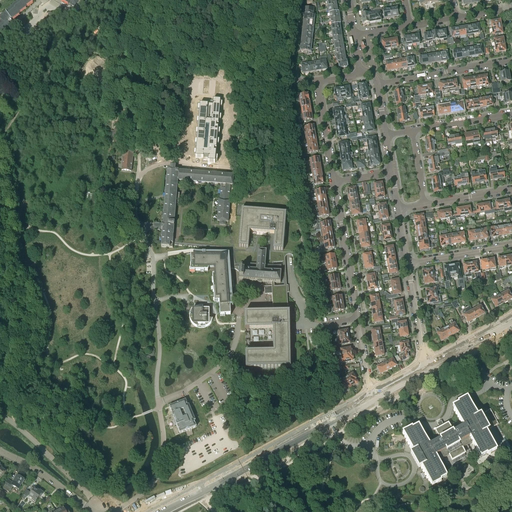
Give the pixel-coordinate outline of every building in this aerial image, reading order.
[(0,36),(11,27),(8,24),(10,22),(11,23),(12,22),(11,21),(11,20),(12,21),(12,20),(20,14),(19,14),(27,8),(26,7),(33,2),(33,1),(33,0),(61,0),(68,4),(68,5),(71,7),(72,6),(74,7),(78,0),(18,0),(10,8),(2,15),(1,14),(0,15),(0,16),(0,17),(0,20),(1,21),(0,22),(0,36)] [(305,15),(312,15),(313,8),(316,8),(316,4),(313,5),(311,5),(310,9),(304,8),(303,11),(303,13),(303,14),(305,14),(305,15)] [(393,9),(390,9),(391,18),(394,18),(394,17),(398,16),(397,7),(393,8),(393,9)] [(389,19),(391,18),(390,9),(386,10),(386,9),(382,9),(384,19),(388,18),(389,19)] [(363,24),(369,23),(368,14),(367,14),(367,13),(361,14),(363,24)] [(490,25),(491,29),(501,27),(501,26),(501,24),(500,20),(489,22),(490,25)] [(466,35),(473,34),(471,25),(468,26),(468,27),(465,27),(466,35)] [(473,25),(471,25),(473,34),(480,33),(478,25),(474,26),(473,25)] [(459,37),(466,35),(465,27),(461,28),(460,27),(458,28),(459,37)] [(501,28),(501,27),(491,29),(492,33),(491,33),(491,36),(502,34),(502,31),(502,30),(502,28),(501,28)] [(452,38),(459,37),(458,28),(455,28),(455,29),(451,30),(452,38)] [(342,37),(340,30),(330,32),(331,35),(332,35),(332,38),(333,39),(342,37)] [(440,31),(438,31),(439,40),(443,39),(444,42),(447,41),(447,45),(451,45),(450,39),(450,38),(446,39),(445,31),(441,31),(440,31)] [(429,42),(433,41),(431,33),(430,32),(428,33),(428,34),(424,34),(425,42),(422,43),(422,44),(423,49),(426,49),(426,45),(429,44),(429,42)] [(413,35),(411,36),(412,45),(419,43),(418,35),(414,36),(413,35)] [(405,46),(412,45),(411,36),(408,36),(408,37),(403,38),(405,46)] [(493,43),(494,47),(504,45),(504,44),(504,42),(503,38),(492,40),(493,43)] [(383,50),(391,48),(389,39),(387,40),(386,41),(382,42),(383,50)] [(392,39),(389,39),(391,48),(398,47),(397,39),(393,40),(392,39)] [(310,52),(311,46),(301,45),(300,46),(300,48),(301,48),(300,51),(307,52),(307,55),(312,54),(312,52),(310,52)] [(504,46),(504,45),(494,47),(495,51),(494,51),(494,54),(505,52),(505,49),(505,48),(505,46),(504,46)] [(481,47),(473,48),(474,51),(475,57),(478,57),(478,56),(482,55),(481,47)] [(459,60),(462,59),(461,50),(453,51),(455,59),(459,59),(459,60)] [(405,53),(406,59),(407,68),(414,66),(414,60),(417,59),(416,57),(415,52),(415,51),(405,53)] [(447,53),(440,54),(441,63),(444,62),(444,61),(448,61),(447,53)] [(426,66),(428,65),(427,56),(419,57),(421,65),(425,65),(426,66)] [(315,72),(322,71),(320,62),(316,62),(315,57),(313,57),(314,63),(315,72)] [(394,70),(393,62),(389,62),(389,60),(386,61),(387,71),(391,70),(392,71),(394,71),(394,70)] [(347,61),(346,61),(338,63),(338,66),(336,66),(337,69),(348,68),(347,61)] [(309,73),(315,72),(314,63),(307,64),(309,73)] [(508,71),(500,73),(501,83),(510,82),(509,76),(510,75),(509,72),(508,72),(508,71)] [(480,77),(482,86),(485,85),(485,86),(489,86),(487,75),(480,77)] [(467,88),(469,88),(468,79),(462,80),(464,89),(461,90),(462,96),(465,95),(464,90),(467,89),(467,88)] [(456,80),(447,82),(449,93),(455,92),(455,93),(458,92),(458,96),(460,96),(462,96),(461,90),(460,85),(457,86),(456,80)] [(449,93),(447,82),(438,83),(439,89),(434,90),(436,100),(439,100),(441,99),(440,91),(442,91),(443,95),(449,93)] [(358,92),(367,91),(366,84),(352,86),(352,90),(358,89),(358,92)] [(424,86),(426,98),(433,97),(431,85),(424,86)] [(420,99),(426,98),(424,86),(417,87),(419,95),(414,96),(414,101),(415,104),(420,103),(420,99)] [(355,104),(354,100),(353,92),(350,92),(349,87),(348,87),(343,88),(342,89),(343,98),(343,100),(346,99),(346,100),(351,99),(351,104),(355,104)] [(340,98),(343,98),(342,89),(340,89),(340,88),(335,89),(335,90),(334,90),(336,102),(341,101),(340,98)] [(495,90),(492,90),(493,93),(492,93),(494,102),(497,101),(497,96),(496,93),(500,93),(500,89),(495,90)] [(403,97),(404,97),(403,93),(402,93),(401,90),(395,91),(395,93),(394,93),(394,94),(395,98),(403,97)] [(355,104),(356,103),(360,103),(360,100),(368,98),(367,91),(358,92),(359,96),(356,97),(356,100),(354,100),(355,104)] [(511,93),(503,95),(505,105),(511,103),(511,93)] [(300,102),(309,101),(307,94),(295,96),(296,103),(300,102)] [(405,96),(404,97),(403,97),(395,98),(395,102),(396,102),(396,103),(397,105),(404,104),(403,101),(406,100),(405,96)] [(207,102),(199,102),(195,156),(203,157),(203,156),(208,156),(207,161),(215,162),(216,149),(214,149),(214,147),(216,147),(218,125),(216,125),(216,122),(218,122),(220,98),(213,97),(212,103),(207,103),(207,102)] [(474,110),(472,101),(466,102),(467,111),(470,110),(471,111),(474,110)] [(362,113),(370,111),(369,104),(357,106),(358,110),(361,109),(362,113)] [(445,114),(444,106),(441,106),(441,105),(437,105),(439,115),(445,114)] [(334,118),(343,116),(342,112),(345,112),(345,108),(333,110),(334,118)] [(406,115),(407,114),(406,110),(405,111),(404,108),(397,109),(398,111),(397,111),(397,112),(398,116),(406,115)] [(426,109),(428,118),(431,117),(432,117),(432,116),(434,116),(433,108),(426,109)] [(424,119),(428,118),(426,109),(419,110),(420,118),(423,118),(424,118),(424,119)] [(370,111),(362,113),(363,117),(359,117),(360,120),(371,118),(370,111)] [(312,120),(311,113),(302,115),(303,119),(301,119),(301,120),(298,121),(299,122),(295,123),(295,124),(293,124),(293,126),(302,125),(301,122),(312,120)] [(407,114),(406,115),(398,116),(398,120),(399,120),(400,123),(407,122),(406,118),(407,118),(407,114)] [(334,118),(335,124),(347,122),(349,122),(349,119),(343,120),(343,116),(334,118)] [(347,125),(347,122),(335,124),(336,131),(345,129),(344,125),(347,125)] [(373,124),(364,126),(365,130),(362,130),(362,134),(374,132),(373,124)] [(305,134),(315,132),(313,126),(304,127),(305,134)] [(345,129),(336,131),(337,138),(346,136),(349,136),(349,135),(349,132),(345,133),(345,129)] [(484,139),(491,137),(490,130),(485,131),(485,132),(483,132),(484,139)] [(494,130),(490,130),(491,137),(491,140),(495,139),(495,142),(498,141),(500,141),(500,140),(500,135),(498,136),(497,130),(494,130)] [(480,143),(478,132),(471,133),(473,141),(473,144),(480,143)] [(466,145),(473,144),(473,141),(471,133),(465,134),(466,145)] [(448,145),(455,144),(453,136),(449,137),(449,138),(447,138),(448,145)] [(453,136),(455,144),(455,146),(462,145),(461,136),(458,136),(453,136)] [(368,146),(376,145),(375,138),(367,139),(363,140),(364,143),(367,143),(368,146)] [(426,146),(433,145),(436,144),(435,141),(433,141),(432,138),(425,139),(426,141),(425,141),(426,146)] [(317,145),(316,139),(306,140),(307,147),(317,145)] [(340,151),(348,150),(348,146),(351,145),(350,142),(338,144),(340,151)] [(317,145),(307,147),(308,154),(318,152),(317,145)] [(376,145),(368,146),(368,150),(365,151),(365,153),(377,151),(376,145)] [(434,152),(433,145),(426,146),(427,151),(427,150),(428,153),(433,152),(434,152)] [(124,152),(121,170),(131,172),(133,153),(124,152)] [(353,158),(353,156),(341,158),(342,164),(351,163),(350,159),(353,158)] [(429,166),(437,165),(439,164),(438,160),(441,160),(440,157),(434,158),(429,159),(429,161),(429,166)] [(317,165),(319,164),(318,158),(309,159),(310,166),(317,165)] [(378,158),(370,159),(370,163),(367,164),(368,167),(379,165),(378,158)] [(351,166),(351,163),(342,164),(343,171),(355,169),(354,166),(351,166)] [(232,247),(178,242),(172,242),(176,204),(179,204),(179,199),(180,194),(176,193),(177,181),(199,182),(221,184),(220,200),(220,201),(219,200),(217,221),(220,221),(219,225),(225,225),(225,222),(228,222),(230,201),(229,201),(229,200),(230,185),(232,185),(233,175),(223,175),(175,170),(175,166),(173,166),(170,165),(170,170),(167,170),(166,185),(165,197),(163,225),(161,225),(161,223),(154,223),(154,226),(154,230),(160,231),(160,229),(162,230),(161,247),(173,248),(173,245),(177,245),(177,246),(178,246),(178,245),(182,246),(183,246),(187,246),(187,247),(188,247),(188,246),(192,247),(193,247),(197,247),(197,248),(198,248),(198,247),(202,247),(202,248),(203,248),(203,247),(207,248),(225,249),(226,250),(227,250),(228,250),(228,251),(229,251),(229,252),(230,252),(230,253),(231,257),(233,266),(240,266),(238,263),(236,263),(235,263),(232,247)] [(438,172),(437,165),(429,166),(430,170),(431,170),(431,173),(438,172)] [(490,173),(491,180),(493,179),(493,180),(494,180),(498,180),(497,172),(496,167),(492,168),(493,170),(489,170),(490,173)] [(457,186),(462,185),(461,178),(460,176),(457,177),(457,179),(455,179),(454,174),(454,173),(453,173),(452,169),(450,169),(450,172),(451,176),(452,181),(454,180),(455,186),(457,186)] [(478,174),(480,183),(484,182),(483,182),(484,181),(487,181),(485,171),(482,172),(482,170),(478,170),(478,172),(478,174)] [(433,186),(440,184),(442,184),(443,184),(442,177),(451,176),(450,172),(440,174),(441,177),(432,178),(433,181),(432,181),(433,186)] [(476,183),(480,183),(478,174),(475,175),(475,173),(471,173),(473,183),(475,183),(476,183)] [(460,176),(461,178),(462,185),(466,185),(466,184),(469,184),(467,175),(460,176)] [(323,184),(322,177),(313,179),(313,183),(311,184),(312,186),(305,187),(306,189),(315,188),(314,186),(323,184)] [(374,184),(375,191),(384,190),(383,187),(382,183),(374,184)] [(442,184),(440,184),(433,186),(434,190),(435,192),(441,191),(441,188),(443,187),(442,184)] [(347,197),(356,195),(356,191),(357,191),(356,187),(347,189),(348,192),(347,193),(347,197)] [(324,189),(315,191),(315,189),(305,191),(306,194),(313,193),(313,194),(314,194),(316,194),(316,198),(325,196),(324,189)] [(384,192),(384,190),(375,191),(376,199),(384,197),(384,193),(384,192)] [(326,203),(325,196),(316,198),(312,198),(312,199),(310,199),(310,201),(312,201),(317,200),(317,204),(326,203)] [(511,204),(509,205),(509,200),(502,201),(504,209),(508,208),(508,211),(511,210),(511,204)] [(504,209),(502,201),(495,203),(496,208),(497,210),(504,209)] [(318,211),(327,209),(326,203),(317,204),(318,208),(316,209),(313,209),(311,210),(311,212),(314,212),(316,211),(318,211)] [(379,213),(388,211),(387,209),(386,208),(385,204),(377,205),(379,213)] [(477,213),(484,212),(483,205),(476,206),(477,211),(474,211),(474,214),(477,213)] [(358,207),(350,209),(350,211),(351,212),(352,216),(360,214),(358,207)] [(470,207),(463,208),(464,215),(471,214),(472,217),(475,217),(474,214),(474,211),(470,212),(470,207)] [(455,217),(464,215),(463,208),(456,209),(457,214),(454,215),(455,217)] [(238,247),(248,248),(250,231),(268,233),(274,233),(273,250),(283,251),(283,250),(286,213),(241,209),(238,247)] [(329,216),(327,209),(318,211),(319,214),(316,215),(314,215),(315,221),(318,221),(317,218),(329,216)] [(450,210),(443,211),(444,217),(445,219),(452,218),(452,221),(455,220),(455,217),(454,215),(451,215),(450,210)] [(388,214),(388,211),(379,213),(380,220),(373,221),(373,224),(381,223),(381,220),(388,219),(387,214),(388,214)] [(444,217),(443,211),(437,213),(438,217),(434,218),(435,220),(445,219),(444,217)] [(415,224),(415,225),(424,223),(426,223),(425,219),(430,218),(430,219),(433,219),(433,213),(429,214),(424,215),(414,216),(415,221),(414,221),(414,224),(415,224)] [(357,230),(366,228),(365,224),(366,223),(366,220),(357,222),(357,225),(356,226),(357,230)] [(316,231),(320,231),(322,230),(331,229),(329,222),(318,224),(318,221),(315,221),(311,222),(312,225),(316,225),(317,227),(316,230),(316,231)] [(381,227),(382,234),(391,232),(391,230),(390,229),(389,225),(381,227)] [(457,231),(457,234),(459,244),(462,243),(462,244),(464,244),(464,243),(465,243),(463,233),(460,234),(458,227),(456,228),(457,231)] [(332,235),(331,229),(322,230),(320,231),(321,237),(332,235)] [(444,231),(447,246),(450,245),(451,246),(453,245),(451,235),(448,236),(447,231),(444,231)] [(476,241),(474,231),(468,232),(469,242),(471,242),(472,242),(473,242),(474,241),(476,241)] [(392,235),(391,232),(382,234),(383,241),(391,240),(391,235),(392,235)] [(245,316),(245,322),(245,330),(273,329),(273,351),(245,352),(245,359),(246,369),(291,368),(290,353),(289,312),(288,312),(286,285),(275,286),(274,283),(280,283),(282,266),(273,265),(273,262),(285,261),(284,253),(284,252),(284,250),(283,250),(283,251),(273,250),(274,233),(268,233),(269,238),(268,238),(269,260),(270,260),(270,265),(266,265),(267,248),(259,247),(257,264),(240,263),(238,263),(240,266),(240,270),(239,270),(239,271),(238,280),(271,283),(271,287),(268,287),(268,291),(268,294),(272,294),(273,308),(273,312),(244,313),(245,316)] [(322,243),(333,242),(332,235),(321,237),(319,237),(320,241),(317,242),(317,244),(322,244),(322,243)] [(368,240),(359,242),(360,244),(361,244),(361,248),(369,247),(369,244),(370,244),(369,240),(368,240)] [(429,241),(427,241),(418,243),(418,244),(418,247),(419,247),(420,251),(430,249),(430,248),(433,248),(433,245),(429,245),(429,241)] [(334,249),(333,242),(322,243),(322,244),(323,250),(334,249)] [(385,248),(386,255),(395,253),(394,251),(393,251),(393,246),(385,248)] [(231,257),(229,257),(229,253),(195,253),(195,256),(194,256),(191,256),(191,271),(208,271),(209,268),(215,268),(215,275),(212,275),(214,302),(219,302),(220,315),(231,314),(230,307),(233,307),(230,269),(231,269),(234,269),(236,270),(238,272),(239,271),(239,270),(240,270),(240,266),(233,266),(231,257)] [(325,259),(326,264),(336,262),(336,258),(335,258),(334,254),(319,257),(320,260),(325,259)] [(363,263),(372,261),(370,254),(363,255),(363,259),(362,260),(363,263)] [(499,269),(506,268),(504,257),(501,257),(501,258),(498,258),(499,269)] [(490,259),(487,260),(489,271),(495,270),(494,259),(491,260),(490,259)] [(485,272),(489,271),(487,260),(484,260),(483,261),(480,261),(482,273),(485,272)] [(372,265),(372,261),(363,263),(363,265),(364,266),(365,269),(373,268),(374,271),(380,270),(380,266),(375,267),(374,264),(372,265)] [(337,265),(336,262),(326,264),(327,268),(323,268),(324,271),(325,271),(337,269),(336,266),(337,265)] [(469,263),(471,274),(478,273),(476,262),(473,263),(472,262),(469,263)] [(472,277),(471,274),(469,263),(466,263),(466,264),(463,265),(465,276),(463,277),(463,279),(464,282),(466,282),(466,278),(472,277)] [(449,276),(453,276),(451,265),(448,266),(444,267),(447,282),(444,282),(445,289),(450,288),(449,283),(450,283),(450,281),(449,276)] [(454,265),(451,265),(453,276),(457,275),(458,281),(457,281),(458,287),(460,287),(460,290),(465,289),(464,282),(463,279),(461,280),(458,265),(455,265),(454,265)] [(397,268),(397,266),(388,268),(389,274),(397,273),(397,269),(397,268)] [(424,278),(433,276),(435,276),(435,272),(434,272),(433,269),(422,271),(423,274),(423,275),(423,277),(424,278)] [(375,282),(375,278),(377,277),(376,274),(374,274),(366,276),(367,280),(366,281),(366,284),(375,282)] [(330,284),(340,283),(339,279),(338,279),(338,275),(326,277),(325,278),(325,281),(329,280),(330,284)] [(435,276),(433,276),(424,278),(423,279),(424,281),(425,285),(437,282),(437,280),(438,279),(437,276),(436,276),(435,276)] [(390,281),(392,288),(400,287),(400,284),(399,284),(398,279),(390,281)] [(376,289),(375,282),(366,284),(367,286),(368,286),(369,290),(376,289)] [(340,283),(330,284),(330,288),(327,289),(327,292),(329,292),(340,290),(340,286),(340,283)] [(436,296),(436,291),(437,291),(437,288),(441,287),(440,285),(433,286),(433,289),(426,290),(426,294),(426,296),(427,296),(427,297),(436,296)] [(401,289),(400,287),(392,288),(392,292),(390,292),(391,295),(390,295),(385,292),(384,293),(385,300),(396,298),(398,294),(401,294),(400,290),(401,289)] [(505,293),(499,296),(503,303),(511,298),(508,291),(506,289),(504,290),(505,293)] [(370,304),(379,303),(377,295),(370,297),(370,300),(369,301),(370,304)] [(439,295),(436,296),(427,297),(427,298),(426,298),(427,300),(428,304),(433,303),(433,305),(441,304),(439,295)] [(332,301),(333,305),(343,303),(343,300),(342,299),(341,296),(330,298),(328,298),(329,301),(332,301)] [(495,308),(503,303),(499,296),(494,299),(493,296),(490,297),(492,300),(491,300),(495,308)] [(393,310),(404,308),(404,305),(403,305),(402,300),(392,302),(393,306),(394,306),(395,309),(393,310)] [(344,307),(343,303),(333,305),(334,309),(330,310),(331,313),(332,313),(344,311),(343,307),(344,307)] [(480,306),(472,311),(476,318),(485,314),(480,306)] [(380,309),(372,310),(373,313),(372,314),(372,317),(381,315),(380,311),(382,311),(381,308),(380,308),(380,309)] [(404,310),(404,308),(393,310),(395,317),(388,318),(389,321),(397,320),(396,317),(404,315),(404,311),(404,310)] [(190,313),(190,314),(190,315),(190,316),(189,317),(189,318),(190,319),(190,320),(190,321),(190,322),(191,323),(192,324),(192,325),(193,325),(194,326),(195,327),(196,328),(197,328),(198,328),(199,328),(200,329),(201,329),(202,329),(203,329),(204,328),(205,328),(206,328),(207,327),(208,327),(209,326),(209,325),(210,325),(211,324),(211,323),(212,322),(212,321),(212,320),(209,319),(209,309),(193,309),(192,310),(191,310),(191,311),(190,312),(190,313)] [(468,323),(476,318),(472,311),(463,315),(468,323)] [(383,315),(381,315),(372,317),(372,319),(374,319),(374,323),(380,322),(381,325),(384,324),(383,315)] [(451,325),(445,328),(449,337),(459,332),(454,323),(454,324),(452,321),(451,321),(450,322),(449,323),(451,325)] [(397,323),(399,330),(408,328),(407,326),(406,326),(406,322),(397,323)] [(408,331),(408,328),(399,330),(400,338),(408,336),(407,332),(408,331)] [(441,341),(449,337),(445,328),(440,331),(438,329),(438,328),(436,329),(436,330),(437,333),(436,333),(441,341)] [(371,338),(380,336),(379,329),(371,330),(372,333),(371,334),(371,338)] [(340,339),(349,337),(348,333),(347,330),(337,332),(338,336),(339,335),(340,339)] [(394,348),(396,347),(400,347),(401,353),(403,353),(408,352),(410,352),(408,342),(400,343),(399,341),(393,342),(394,348)] [(342,357),(352,355),(351,351),(350,351),(350,348),(339,350),(339,353),(338,354),(339,357),(342,357)] [(384,355),(382,349),(374,350),(374,352),(375,353),(376,357),(384,355)] [(409,358),(408,352),(403,353),(404,355),(398,358),(400,362),(409,358)] [(352,355),(342,357),(342,359),(340,360),(341,363),(352,361),(352,359),(353,358),(352,355)] [(384,363),(388,370),(396,366),(397,365),(396,362),(394,362),(392,359),(384,363)] [(388,370),(384,363),(376,368),(378,371),(377,372),(378,374),(380,374),(380,375),(388,370)] [(345,378),(350,388),(351,388),(350,387),(355,384),(356,385),(357,384),(357,383),(357,382),(355,382),(354,380),(355,379),(354,377),(356,376),(354,373),(345,378)] [(350,388),(345,378),(341,380),(341,379),(337,381),(337,382),(338,382),(341,388),(342,388),(343,391),(345,389),(346,390),(350,388)] [(469,448),(474,445),(481,458),(487,455),(487,456),(496,451),(486,431),(495,426),(498,425),(490,410),(477,417),(467,397),(458,402),(459,404),(453,407),(464,427),(453,433),(448,424),(444,426),(442,424),(438,426),(439,428),(435,431),(440,440),(429,446),(418,426),(412,429),(412,428),(403,433),(413,452),(410,454),(419,468),(421,467),(432,486),(441,481),(440,480),(446,477),(439,464),(444,461),(450,472),(475,459),(469,448)] [(185,401),(175,405),(169,407),(172,414),(176,426),(177,426),(180,434),(184,432),(192,429),(196,427),(194,422),(195,421),(189,405),(187,406),(185,401)] [(13,484),(7,480),(4,486),(3,488),(9,492),(10,490),(11,490),(13,486),(18,489),(21,484),(22,485),(25,480),(17,476),(13,484)] [(30,490),(32,492),(29,497),(36,502),(40,496),(40,497),(43,493),(40,491),(39,492),(35,489),(36,488),(33,486),(30,490)]
